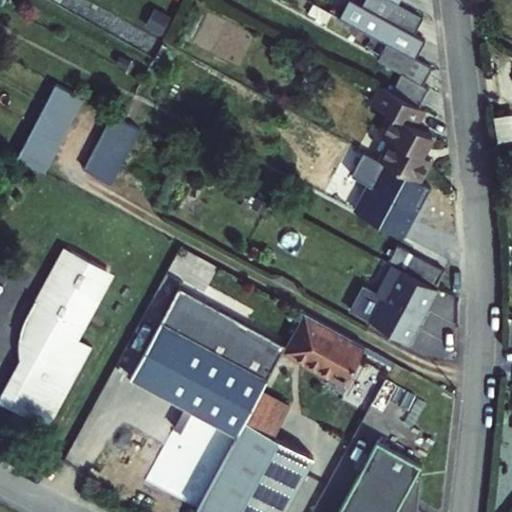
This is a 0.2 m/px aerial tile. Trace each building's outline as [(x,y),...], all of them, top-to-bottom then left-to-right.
[(409,25),(362,0),(350,0),(344,12),(383,33),(411,48),(420,31),(409,25)] [(362,0),(409,25),(418,9),(402,0),(362,0)] [(397,65),(417,76),(427,57),(411,48),(383,33),(373,52),(397,65)] [(417,76),(397,65),(388,83),(414,97),(423,79),(417,76)] [(54,76),(42,99),(68,114),(81,90),(54,76)] [(375,76),(366,92),(388,104),(377,123),(387,129),(374,151),(406,168),(412,171),(424,149),(415,145),(426,125),(409,116),(419,100),(414,97),(388,83),(375,76)] [(42,99),(31,119),(57,134),(68,114),(42,99)] [(112,107),(99,131),(106,135),(118,110),(112,107)] [(94,157),(90,165),(109,175),(138,121),(118,110),(106,135),(94,157)] [(31,119),(14,150),(21,153),(41,164),(57,134),(31,119)] [(99,131),(88,153),(94,157),(106,135),(99,131)] [(406,168),(374,151),(357,142),(345,166),(364,177),(350,203),(394,227),(410,197),(414,199),(425,178),(412,171),(406,168)] [(88,153),(83,161),(90,165),(94,157),(88,153)] [(389,233),(381,247),(428,272),(436,258),(389,233)] [(65,246),(36,299),(43,303),(72,250),(65,246)] [(108,270),(72,250),(43,303),(36,299),(26,317),(24,322),(23,327),(22,332),(21,336),(20,337),(36,346),(5,403),(41,423),(65,379),(72,383),(92,346),(79,339),(72,335),(108,270)] [(410,311),(428,276),(384,253),(368,282),(355,276),(342,297),(403,331),(412,313),(410,311)] [(108,270),(72,335),(79,339),(97,305),(114,273),(108,270)] [(283,344),(286,339),(180,279),(132,367),(238,426),(262,382),(283,344)] [(366,340),(303,306),(286,339),(283,344),(346,377),(366,340)] [(36,346),(20,337),(20,341),(20,346),(20,351),(20,356),(21,359),(0,397),(0,400),(5,403),(36,346)] [(72,383),(65,379),(41,423),(48,427),(72,383)] [(238,426),(197,501),(217,511),(280,511),(315,447),(277,427),(290,398),(262,382),(238,426)] [(376,440),(336,511),(416,511),(419,475),(415,472),(420,464),(376,440)]
